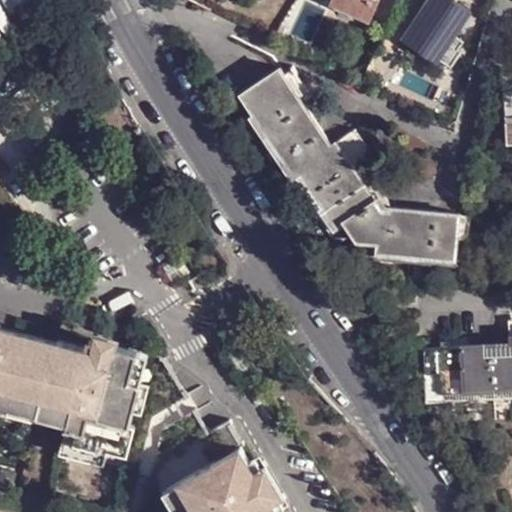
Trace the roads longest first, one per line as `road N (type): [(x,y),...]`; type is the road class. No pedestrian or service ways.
road 1 (tertiary): [(445,511),(211,169),(114,0)]
road 2 (unknown): [(270,254),(212,300),(183,305),(159,297),(141,278),(100,207)]
